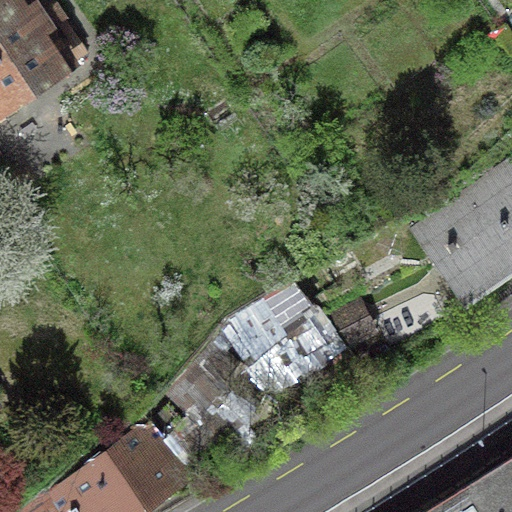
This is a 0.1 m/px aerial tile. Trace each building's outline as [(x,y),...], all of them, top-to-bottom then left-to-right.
[(31,5),(27,0),(0,0),(0,110),(70,64),(47,29),(52,25),(36,2),(31,5)] [(511,165),(420,230),(464,293),(511,259),(511,165)] [(284,290),(242,320),(260,345),(302,315),(284,290)] [(91,463),(46,494),(58,511),(137,511),(182,480),(142,427),(140,428),(139,429),(137,428),(136,428),(135,427),(91,463)] [(511,511),(511,468),(441,511),(511,511)]
